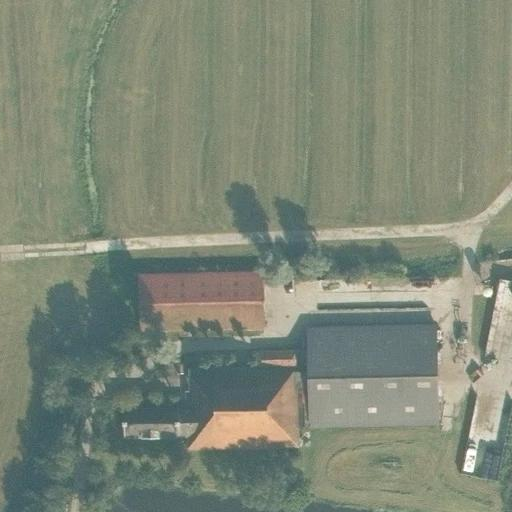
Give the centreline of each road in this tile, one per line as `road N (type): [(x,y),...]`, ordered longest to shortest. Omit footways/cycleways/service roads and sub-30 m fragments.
road 1 (track): [(466,226),(9,253)]
road 2 (track): [(89,388),(148,363),(282,340),(314,299),(470,292)]
road 3 (track): [(476,377),(466,226)]
